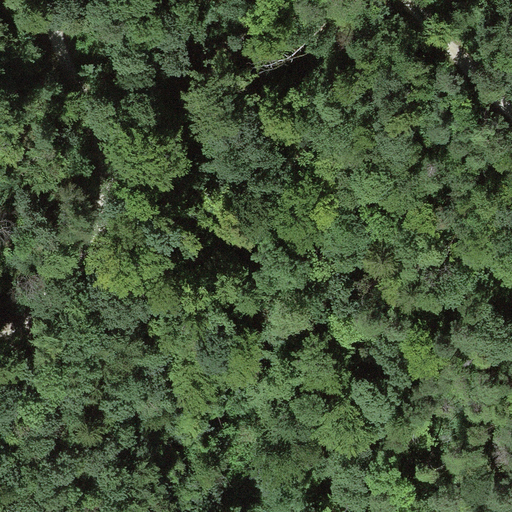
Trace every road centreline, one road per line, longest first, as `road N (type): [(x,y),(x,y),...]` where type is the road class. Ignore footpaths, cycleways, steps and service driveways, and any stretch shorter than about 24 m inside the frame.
road 1 (track): [(0,361),(95,233),(111,196),(110,161),(41,0)]
road 2 (track): [(403,0),(511,107)]
